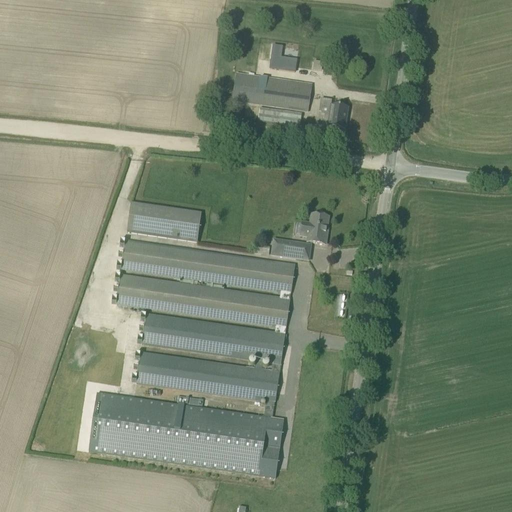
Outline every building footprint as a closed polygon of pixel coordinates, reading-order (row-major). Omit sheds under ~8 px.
[(245,68),(264,68),(264,35),(256,35),(256,43),(245,43),(245,68)] [(279,46),(272,45),(268,69),(293,73),(295,60),(278,58),(279,46)] [(231,103),(307,113),(311,86),(235,76),(231,103)] [(322,130),(337,132),(338,130),(344,130),(347,110),(330,107),(330,109),(322,108),(320,115),(324,116),(322,130)] [(197,244),(201,215),(130,205),(126,234),(197,244)] [(310,239),(310,244),(325,246),(326,235),(326,234),(328,219),(324,218),(323,216),(322,214),(320,213),(318,213),(316,215),(315,217),(311,216),(309,226),(306,225),(304,238),(310,239)] [(290,296),(294,266),(125,242),(121,272),(280,294),(290,295),(290,296)] [(295,260),(297,246),(273,242),(271,257),(295,260)] [(285,330),(290,301),(289,301),(290,295),(280,294),(279,299),(120,277),(116,306),(275,329),(285,330)] [(142,345),(273,364),(280,365),(284,340),(286,340),(286,337),(285,336),(285,330),(275,329),(274,334),(146,316),(142,345)] [(136,383),(266,402),(274,404),(275,404),(280,365),(273,364),(272,374),(140,355),(136,383)] [(92,421),(88,453),(125,458),(254,477),(264,478),(275,480),(284,421),(272,419),(263,418),(134,399),(96,393),(92,421)]
